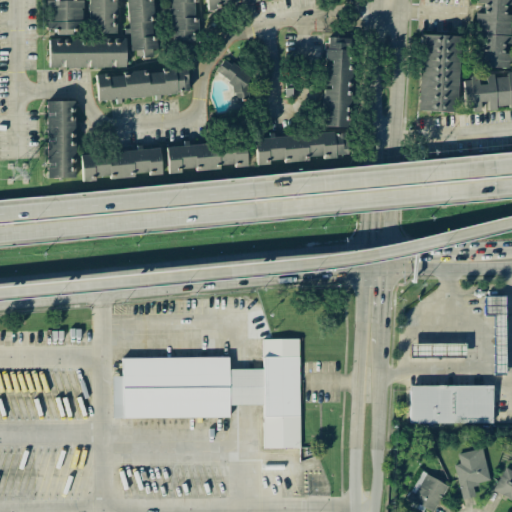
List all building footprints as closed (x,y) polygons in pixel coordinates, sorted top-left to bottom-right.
[(45,0),(46,30),(56,30),(56,34),(81,34),(80,0),(45,0)] [(88,0),(89,34),(116,33),(114,0),(88,0)] [(126,0),(130,58),(155,56),(152,0),(126,0)] [(196,0),(169,0),(170,43),(193,42),(193,3),(196,3),(196,0)] [(507,67),(507,53),(502,53),(502,44),(507,44),(507,5),(510,5),(509,0),(477,0),(477,67),(507,67)] [(456,112),(458,36),(420,35),(418,111),(456,112)] [(322,126),(346,127),(349,38),(326,37),(325,63),(324,63),(323,87),(322,126)] [(125,67),(124,38),(48,39),(49,68),(125,67)] [(251,77),(224,58),(213,73),(241,92),(251,77)] [(97,101),(114,99),(188,93),(186,68),(95,76),(97,101)] [(462,78),(465,111),(479,110),(478,102),(486,101),(487,109),(511,106),(511,73),(484,76),(484,84),(478,84),(477,77),(462,78)] [(255,163),(309,160),(308,158),(336,156),(336,155),(346,154),(345,132),(254,138),(255,163)] [(165,147),(167,174),(180,173),(180,170),(246,165),(244,141),(165,147)] [(81,180),(160,173),(158,148),(79,154),(81,180)] [(503,296),(483,296),(484,314),(492,314),(493,375),(505,374),(503,296)] [(112,418),(228,417),(228,405),(262,405),(263,448),(299,448),(298,339),(262,339),(262,369),(227,369),(227,357),(121,358),(121,376),(111,376),(112,418)] [(491,423),(491,385),(408,386),(409,424),(491,423)] [(454,464),(461,499),(474,496),(472,485),(489,481),(482,448),(457,454),(459,463),(454,464)] [(407,500),(434,511),(447,484),(419,472),(407,500)]
